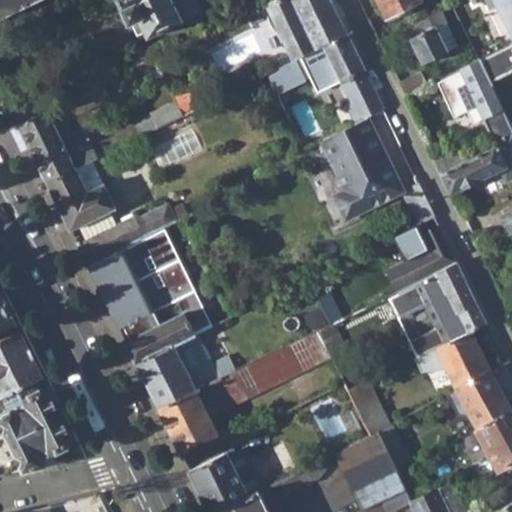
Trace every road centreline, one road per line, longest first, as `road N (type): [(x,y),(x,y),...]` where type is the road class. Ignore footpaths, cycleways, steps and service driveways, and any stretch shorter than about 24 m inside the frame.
road 1 (residential): [(347,0),(511,341)]
road 2 (primary): [(0,191),(136,462)]
road 3 (residential): [(136,462),(0,496)]
